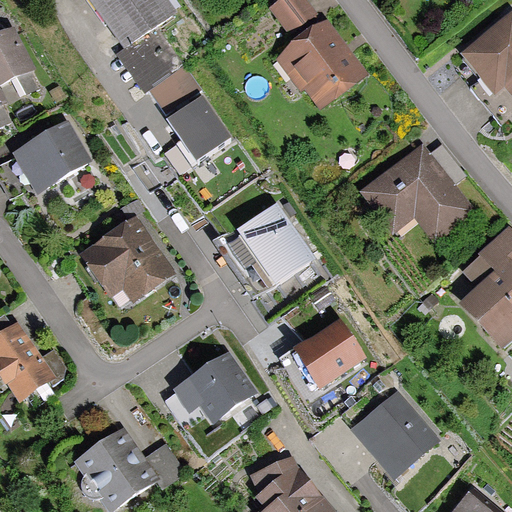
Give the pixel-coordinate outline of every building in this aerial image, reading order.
[(90,0),(97,9),(109,0),(90,0)] [(176,11),(168,0),(109,0),(97,9),(124,49),(156,26),(176,11)] [(324,21),(308,0),(279,0),(269,8),(296,43),(324,21)] [(482,76),(469,87),(502,127),(511,118),(511,13),(463,53),(482,76)] [(368,73),(327,19),(324,21),(296,43),(275,58),(301,94),(306,90),(320,109),(368,73)] [(0,128),(14,121),(6,104),(39,87),(31,71),(34,69),(11,26),(0,31),(0,128)] [(185,70),(156,26),(124,49),(117,54),(145,96),(151,92),(185,70)] [(185,70),(151,92),(170,120),(203,98),(185,70)] [(183,141),(165,153),(180,175),(233,141),(203,98),(170,120),(183,141)] [(91,160),(68,120),(13,152),(17,158),(0,167),(0,178),(12,199),(35,186),(38,191),(91,160)] [(455,184),(467,175),(444,146),(431,156),(422,145),(361,192),(393,234),(415,217),(429,235),(470,204),(455,184)] [(220,240),(259,297),(316,258),(278,201),(220,240)] [(500,348),(511,336),(511,226),(510,225),(476,253),(479,257),(460,274),(472,287),(458,299),(500,348)] [(134,232),(83,266),(107,303),(122,293),(133,309),(169,284),(134,232)] [(0,317),(0,333),(12,325),(5,314),(0,317)] [(340,318),(295,349),(321,387),(366,356),(340,318)] [(0,333),(0,376),(5,383),(7,381),(21,402),(49,381),(53,387),(65,378),(67,368),(55,350),(44,358),(18,320),(12,325),(0,333)] [(216,362),(175,391),(204,431),(244,400),(216,362)] [(350,430),(393,480),(442,439),(399,388),(350,430)] [(108,511),(113,511),(157,482),(161,479),(146,458),(124,428),(76,462),(85,476),(83,479),(82,483),(82,487),(83,490),(85,493),(87,495),(91,498),(94,499),(99,499),(101,498),(108,511)] [(167,443),(146,458),(161,479),(157,482),(163,491),(188,473),(167,443)] [(261,511),(337,511),(298,468),(294,457),(250,475),(259,495),(256,497),(265,509),(261,511)] [(494,511),(470,490),(450,511),(494,511)]
